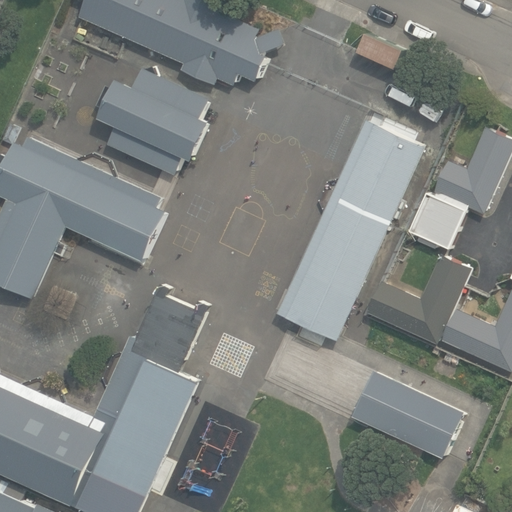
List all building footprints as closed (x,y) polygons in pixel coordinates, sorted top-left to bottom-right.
[(91,0),(84,17),(190,62),(186,70),(220,84),(223,78),(239,85),(244,73),(262,81),(273,55),(267,51),(290,43),(284,28),(261,36),(265,29),(226,12),(230,0),(91,0)] [(363,53),(400,70),(410,49),(373,32),(363,53)] [(121,126),(113,146),(177,174),(185,155),(197,160),(213,122),(203,117),(212,96),(144,67),(136,85),(121,78),(103,119),(121,126)] [(325,216),(281,314),(342,341),(429,148),(369,121),(345,175),(329,182),(320,200),(325,216)] [(415,231),(453,248),(472,206),(488,214),(511,160),(511,135),(491,124),(471,167),(454,159),(438,194),(432,192),(415,231)] [(169,210),(162,207),(166,198),(34,133),(28,145),(17,139),(9,155),(0,151),(0,176),(0,177),(0,283),(38,302),(75,226),(147,261),(169,210)] [(374,310),(443,341),(477,268),(446,253),(425,298),(387,280),(374,310)] [(81,500),(108,511),(142,511),(151,493),(153,494),(205,380),(185,372),(216,304),(205,299),(200,308),(172,295),(176,286),(167,282),(137,350),(127,350),(115,355),(104,378),(109,389),(97,416),(67,402),(62,386),(41,375),(26,383),(2,371),(0,366),(0,467),(80,504),(81,500)] [(447,339),(511,367),(511,298),(500,324),(462,307),(447,339)] [(468,411),(300,332),(286,362),(277,357),(272,367),(280,371),(277,379),(446,458),(468,411)] [(64,511),(43,502),(41,507),(26,500),(29,493),(6,483),(3,489),(0,488),(0,511),(64,511)]
